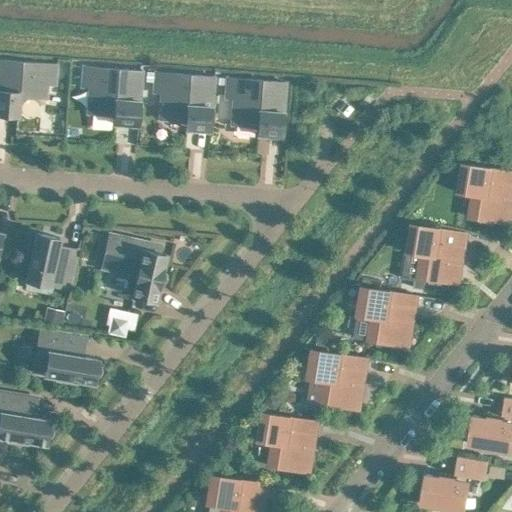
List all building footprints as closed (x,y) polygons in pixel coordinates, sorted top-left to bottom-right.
[(0,59),(0,113),(9,115),(18,115),(20,96),(46,98),(47,84),(55,84),(57,64),(0,59)] [(114,115),(114,118),(114,123),(138,125),(142,71),(83,66),(82,86),(90,87),(88,113),(114,115)] [(186,121),(186,124),(186,129),(210,130),(214,77),(155,72),(154,92),(162,93),(160,119),(186,121)] [(258,126),(258,129),(257,134),(281,136),(286,82),(227,78),(225,98),(233,98),(231,124),(258,126)] [(344,111),(349,115),(354,108),(350,104),(344,111)] [(494,221),(506,223),(508,223),(511,197),(511,196),(509,197),(511,188),(511,171),(463,163),(458,192),(460,192),(460,190),(475,193),(471,215),(468,215),(468,216),(481,219),(480,222),(493,225),(494,221)] [(443,281),(456,283),(457,283),(461,257),(458,257),(459,248),(465,249),(468,233),(412,223),(407,252),(408,253),(409,251),(423,253),(420,275),(417,275),(417,277),(429,279),(429,283),(442,285),(443,281)] [(99,257),(103,228),(80,224),(76,254),(99,257)] [(29,264),(26,279),(69,289),(77,255),(57,250),(60,238),(36,233),(33,245),(29,244),(25,263),(29,264)] [(132,296),(138,297),(156,301),(166,254),(145,249),(147,241),(109,233),(101,268),(136,276),(132,296)] [(416,312),(418,297),(419,295),(362,286),(357,315),(359,315),(359,313),(374,316),(370,338),(367,338),(367,340),(407,346),(411,320),(409,320),(410,311),(416,312)] [(48,308),(45,324),(59,327),(63,311),(48,308)] [(94,382),(95,378),(99,375),(101,371),(100,367),(97,363),(98,359),(76,355),(80,335),(40,329),(33,372),(57,376),(56,380),(75,383),(76,379),(94,382)] [(369,358),(313,349),(308,378),(309,378),(310,376),(324,378),(321,401),(318,401),(318,402),(358,409),(362,383),(359,382),(360,374),(366,375),(369,358)] [(46,443),(46,439),(51,436),(53,432),(52,428),(49,424),(50,420),(28,416),(31,396),(0,390),(0,435),(9,437),(8,441),(27,444),(28,440),(46,443)] [(469,444),(511,451),(511,446),(511,400),(506,399),(502,420),(474,415),(469,444)] [(319,421),(263,412),(258,441),(260,441),(260,439),(275,441),(271,464),(268,463),(268,465),(308,472),(312,446),(309,445),(311,437),(317,438),(319,421)] [(427,474),(422,503),(464,510),(470,475),(485,478),(487,463),(459,458),(455,479),(427,474)] [(491,466),(489,477),(506,480),(508,469),(491,466)] [(267,500),(270,484),(213,475),(209,504),(210,504),(210,502),(225,504),(223,511),(262,511),(263,508),(260,508),(261,499),(267,500)] [(511,492),(510,493),(499,507),(509,509),(511,509),(511,492)]
